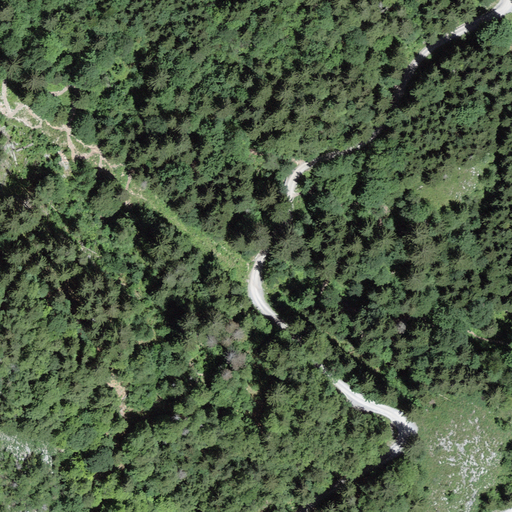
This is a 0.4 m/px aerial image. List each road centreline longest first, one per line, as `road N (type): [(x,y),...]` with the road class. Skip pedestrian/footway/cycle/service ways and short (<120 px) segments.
road 1 (track): [(302,511),(364,477),(396,430),(346,398),(258,301),(256,261),(282,222),(285,197)]
road 2 (track): [(306,164),(369,135),(407,67),(444,35),(488,15),(498,0)]
